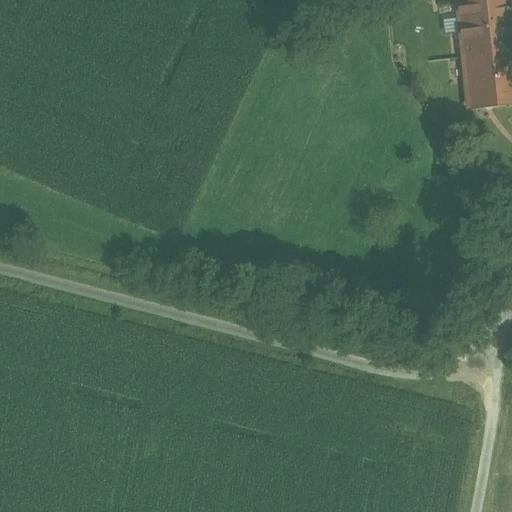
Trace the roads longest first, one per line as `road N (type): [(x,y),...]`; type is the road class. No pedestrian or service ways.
road 1 (unclassified): [(0,261),(405,361),(436,355),(490,314)]
road 2 (unclassified): [(490,314),(492,395),(471,511)]
